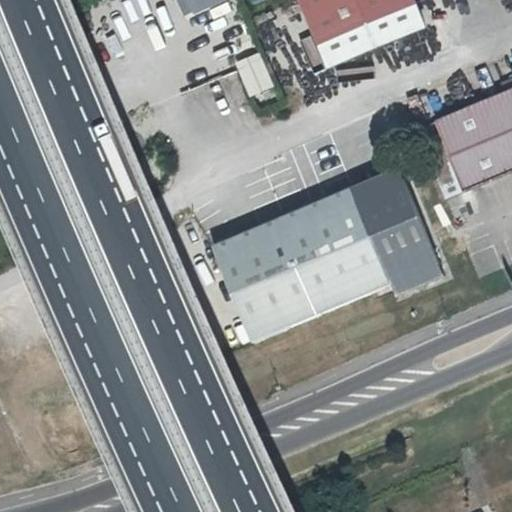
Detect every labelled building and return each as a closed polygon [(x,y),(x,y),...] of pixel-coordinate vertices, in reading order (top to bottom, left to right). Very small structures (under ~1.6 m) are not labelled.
[(176,0),(187,22),(234,0),(176,0)] [(293,0),(318,65),(420,27),(410,0),(293,0)] [(251,100),(274,90),(256,51),(233,61),(251,100)] [(447,201),(511,171),(511,88),(500,94),(418,131),(447,201)] [(356,195),(217,254),(257,348),(395,289),(399,298),(446,278),(403,174),(355,194),(356,195)]
